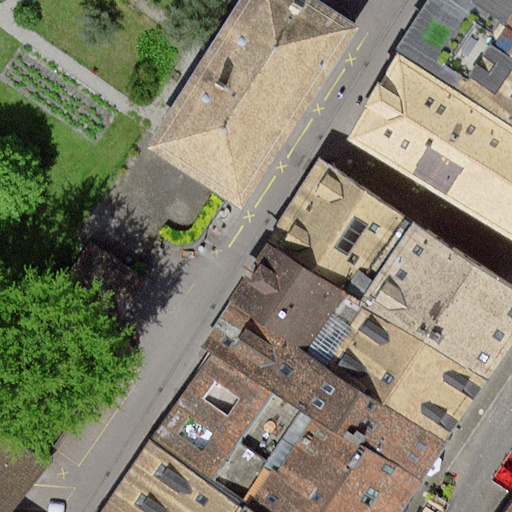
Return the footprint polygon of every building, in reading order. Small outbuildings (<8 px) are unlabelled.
[(354,26),(313,0),(242,0),(150,145),(241,203),(296,117),(354,26)] [(476,5),(472,2),(468,0),(430,0),(398,53),(461,91),(511,122),(511,26),(504,22),(476,5)] [(511,0),(468,0),(472,2),(476,5),(504,22),(511,26),(511,0)] [(511,135),(399,62),(351,135),(511,238),(511,135)] [(324,164),(273,241),(349,291),(359,297),(410,220),(382,202),(324,164)] [(511,341),(511,287),(410,220),(359,297),(357,300),(484,383),(508,348),(511,341)] [(359,297),(349,291),(273,241),(249,277),(232,302),(308,353),(445,442),(471,404),(484,383),(357,300),(359,297)] [(118,323),(148,283),(93,242),(67,283),(118,323)] [(430,466),(445,442),(308,353),(232,302),(206,343),(221,353),(276,388),(306,408),(419,482),(430,466)] [(306,408),(276,388),(221,353),(159,446),(214,482),(243,502),(244,502),(259,511),(398,511),(419,482),(306,408)] [(19,511),(53,465),(0,424),(0,511),(19,511)] [(259,511),(244,502),(243,502),(214,482),(159,446),(116,511),(259,511)]
